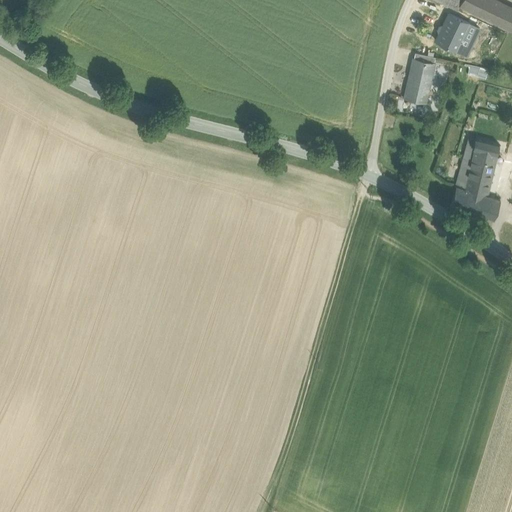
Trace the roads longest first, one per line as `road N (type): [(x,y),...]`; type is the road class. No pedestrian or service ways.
road 1 (secondary): [(367,175),(142,109),(0,38)]
road 2 (track): [(265,511),(362,193)]
road 3 (unclassified): [(408,0),(367,175)]
road 4 (secondary): [(511,260),(367,175)]
